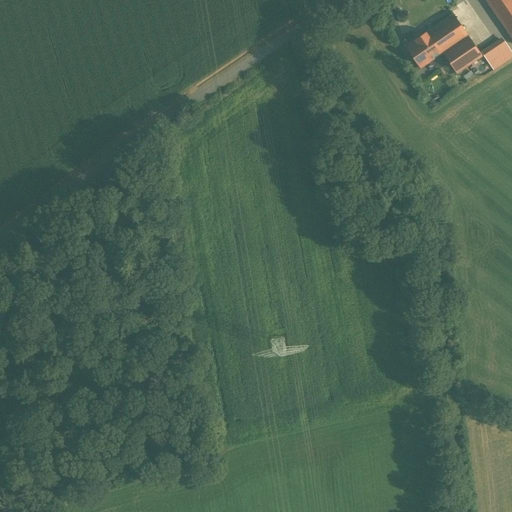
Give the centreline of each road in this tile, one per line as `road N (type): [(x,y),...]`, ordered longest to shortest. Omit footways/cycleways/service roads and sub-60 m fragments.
road 1 (track): [(461,511),(438,256),(403,151),(307,0)]
road 2 (unclassified): [(342,0),(0,236)]
